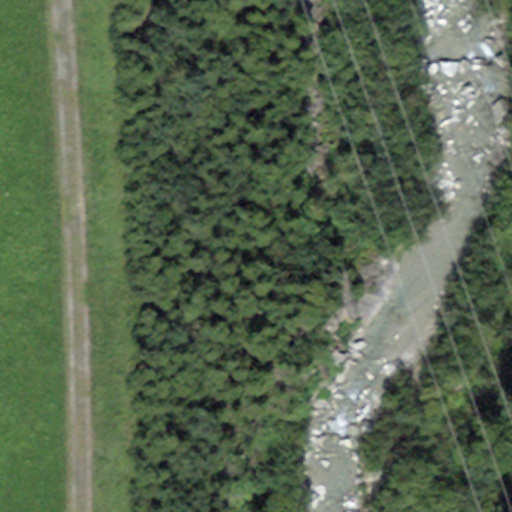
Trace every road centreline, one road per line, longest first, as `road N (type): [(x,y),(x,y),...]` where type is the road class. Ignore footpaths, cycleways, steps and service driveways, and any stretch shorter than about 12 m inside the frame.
road 1 (primary): [(137,511),(144,174),(130,0)]
road 2 (track): [(73,511),(52,0)]
